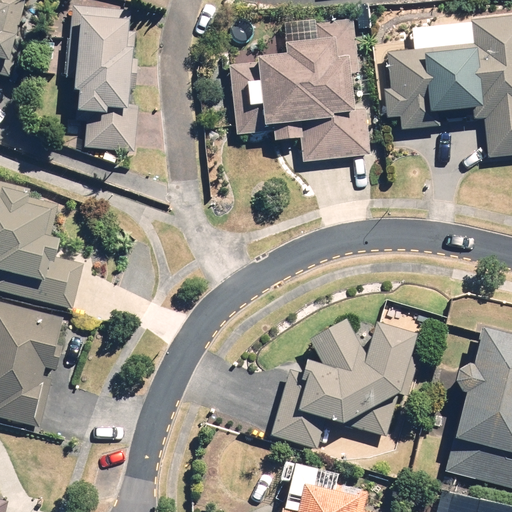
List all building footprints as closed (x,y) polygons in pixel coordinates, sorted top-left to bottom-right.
[(0,0),(0,70),(3,71),(9,43),(0,40),(0,25),(2,17),(20,21),(25,0),(0,0)] [(129,14),(69,10),(66,45),(74,46),(69,119),(81,119),(79,152),(133,155),(136,109),(123,108),(129,14)] [(439,129),(439,126),(485,124),(487,159),(511,157),(511,19),(469,22),(471,50),(386,55),(388,93),(381,93),(383,122),(398,121),(399,131),(439,129)] [(300,163),(367,161),(366,116),(349,117),(348,84),(357,83),(355,20),(315,21),(315,48),(283,49),(283,62),(253,63),(254,84),(242,85),(242,109),(232,109),(232,135),(269,134),(270,146),(299,145),(300,163)] [(0,299),(71,313),(81,265),(50,260),(53,246),(47,245),(54,207),(24,202),(26,191),(0,186),(0,299)] [(0,310),(0,424),(40,433),(64,324),(0,310)] [(325,381),(286,372),(268,439),(313,452),(321,425),(382,442),(410,341),(367,329),(360,356),(343,324),(305,345),(325,381)] [(452,421),(439,472),(511,491),(511,344),(473,335),(463,371),(447,367),(435,416),(452,421)] [(360,511),(363,492),(330,486),(332,476),(284,468),(277,511),(360,511)] [(511,511),(441,496),(437,511),(511,511)]
